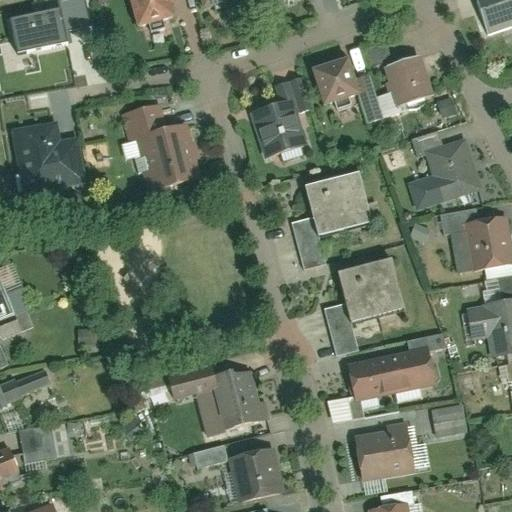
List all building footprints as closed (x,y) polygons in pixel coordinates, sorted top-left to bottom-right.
[(167,0),(128,0),(137,30),(173,20),(167,0)] [(239,0),(199,0),(203,12),(239,2),(239,0)] [(511,0),(474,0),(485,39),(511,31),(511,0)] [(16,57),(67,46),(60,12),(9,23),(16,57)] [(436,98),(423,59),(385,72),(397,111),(436,98)] [(348,61),(311,72),(323,111),(360,99),(348,61)] [(0,119),(24,97),(7,78),(0,83),(0,119)] [(282,107),(251,117),(266,162),(308,148),(298,116),(309,113),(299,82),(277,89),(282,107)] [(200,181),(188,127),(165,133),(159,108),(119,117),(125,143),(137,140),(149,193),(200,181)] [(55,125),(11,133),(23,198),(87,187),(79,140),(59,144),(55,125)] [(482,193),(466,142),(424,155),(441,206),(482,193)] [(312,220),(290,226),(303,274),(326,268),(319,242),(372,228),(358,178),(305,192),(312,220)] [(511,267),(511,250),(507,220),(465,228),(473,274),(511,267)] [(345,306),(322,312),(335,360),(358,354),(351,328),(406,314),(392,263),(337,278),(345,306)] [(0,323),(15,317),(4,291),(0,292),(0,323)] [(511,304),(467,313),(473,343),(486,341),(491,364),(511,359),(511,304)] [(429,350),(387,360),(396,396),(437,386),(429,350)] [(387,360),(346,369),(354,405),(396,396),(387,360)] [(259,403),(252,378),(233,383),(231,377),(211,383),(225,434),(271,421),(266,402),(259,403)] [(0,391),(0,419),(9,416),(0,391)] [(327,425),(348,423),(346,400),(325,402),(327,425)] [(428,410),(430,438),(463,436),(461,408),(428,410)] [(387,435),(354,440),(362,485),(415,476),(406,422),(386,426),(387,435)] [(67,461),(64,427),(17,431),(19,464),(67,461)] [(189,454),(192,470),(224,463),(220,447),(189,454)] [(0,493),(1,493),(0,491),(0,485),(19,478),(9,452),(0,455),(0,493)] [(284,498),(274,453),(228,463),(238,508),(284,498)]
